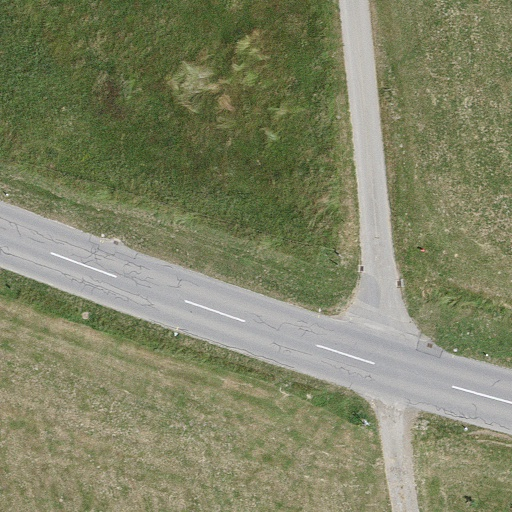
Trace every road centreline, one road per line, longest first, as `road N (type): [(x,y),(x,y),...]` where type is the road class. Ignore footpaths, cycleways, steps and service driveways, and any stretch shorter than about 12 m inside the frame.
road 1 (secondary): [(0,234),(511,401)]
road 2 (track): [(387,365),(404,511)]
